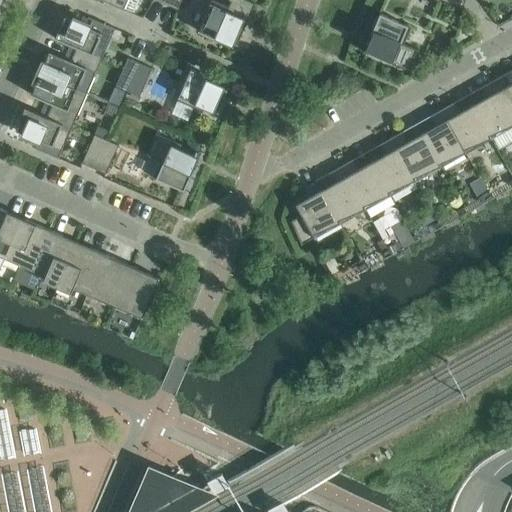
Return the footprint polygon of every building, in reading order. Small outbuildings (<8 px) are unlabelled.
[(99,0),(124,11),(125,10),(124,9),(127,0),(99,0)] [(177,10),(181,0),(167,0),(165,5),(177,10)] [(237,45),(255,4),(246,0),(231,0),(228,7),(211,0),(198,31),(219,41),(220,38),(237,45)] [(380,14),(370,36),(374,37),(367,53),(408,71),(417,50),(404,44),(411,28),(380,14)] [(55,39),(76,48),(77,47),(102,59),(115,30),(116,30),(116,29),(89,17),(88,18),(92,20),(89,27),(64,16),(55,39)] [(49,51),(40,73),(78,90),(78,89),(86,69),(96,73),(102,59),(77,47),(76,48),(71,61),(49,51)] [(128,58),(115,87),(127,92),(140,63),(128,58)] [(139,97),(152,69),(140,63),(127,92),(139,97)] [(216,114),(227,89),(211,82),(212,79),(191,69),(177,101),(202,112),(203,108),(216,114)] [(78,89),(78,90),(40,73),(30,95),(52,104),(46,117),(72,128),(87,93),(78,89)] [(511,82),(509,85),(503,75),(491,81),(511,118),(511,82)] [(479,88),(485,98),(472,105),(490,139),(491,138),(490,135),(511,125),(511,118),(491,81),(479,88)] [(108,103),(104,113),(116,117),(120,108),(108,103)] [(459,113),(453,103),(441,110),(465,153),(466,152),(465,149),(489,138),(490,139),(472,105),(459,113)] [(32,146),(32,147),(60,159),(60,158),(59,157),(72,128),(46,117),(25,108),(15,130),(39,140),(36,148),(32,146)] [(429,117),(435,126),(422,134),(440,167),(441,166),(439,163),(464,152),(465,153),(441,110),(429,117)] [(98,126),(94,135),(106,140),(110,131),(98,126)] [(409,141),(403,131),(391,138),(415,181),(416,180),(414,177),(439,167),(440,167),(422,134),(409,141)] [(153,177),(184,191),(193,169),(190,168),(197,151),(156,133),(147,155),(160,160),(153,177)] [(94,135),(82,163),(94,169),(106,140),(94,135)] [(379,145),(384,155),(371,162),(390,195),(391,195),(389,192),(414,181),(415,181),(391,138),(379,145)] [(106,174),(118,145),(106,140),(94,169),(106,174)] [(358,169),(353,159),(341,166),(365,209),(366,209),(364,206),(389,195),(390,195),(371,162),(358,169)] [(339,220),(364,209),(364,210),(365,209),(341,166),(329,173),(334,183),(321,190),(340,223),(341,223),(339,220)] [(490,198),(484,187),(473,193),(479,204),(490,198)] [(314,234),(339,223),(339,224),(340,223),(321,190),(296,205),(302,215),(291,221),(302,244),(314,237),(314,238),(315,237),(314,234)] [(7,213),(7,212),(0,208),(0,256),(4,258),(19,223),(3,216),(5,212),(7,213)] [(37,226),(36,230),(19,223),(4,258),(31,270),(49,230),(36,224),(35,225),(37,226)] [(61,237),(62,236),(49,230),(31,270),(45,276),(43,281),(57,287),(74,247),(58,239),(60,236),(61,237)] [(411,234),(401,240),(405,247),(415,241),(411,234)] [(391,254),(382,239),(377,242),(386,257),(391,254)] [(92,250),(91,254),(74,247),(57,287),(71,293),(73,288),(86,294),(104,254),(91,248),(90,249),(92,250)] [(115,260),(116,261),(117,260),(104,254),(86,294),(114,306),(129,271),(113,263),(115,260)] [(334,257),(325,262),(332,274),(341,269),(334,257)] [(147,274),(146,278),(129,271),(114,306),(142,318),(160,278),(146,272),(145,273),(147,274)]
